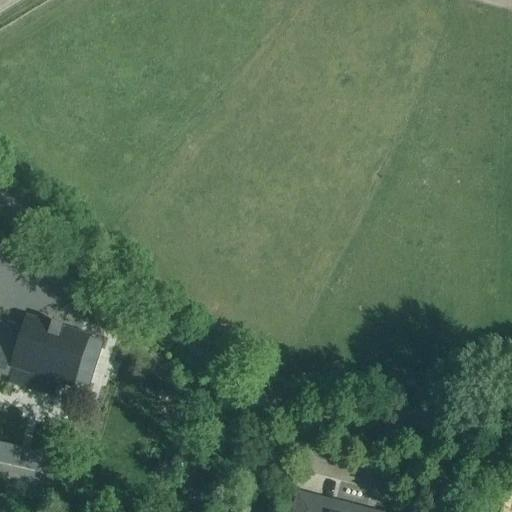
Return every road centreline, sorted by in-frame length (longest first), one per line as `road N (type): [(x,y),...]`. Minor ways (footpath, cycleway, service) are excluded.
road 1 (unclassified): [(228,385),(0,200)]
road 2 (unclassified): [(475,414),(310,426),(228,385)]
road 3 (residential): [(196,511),(228,385)]
